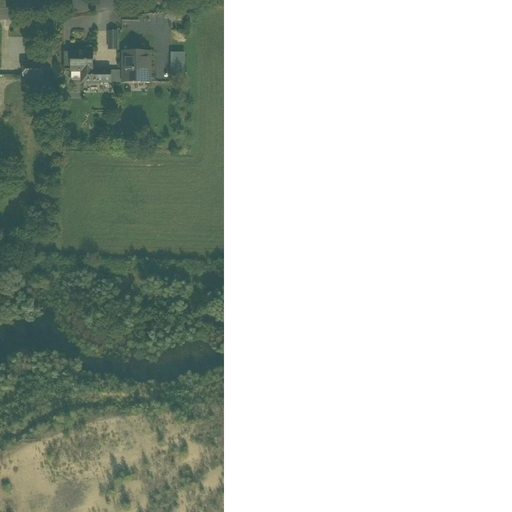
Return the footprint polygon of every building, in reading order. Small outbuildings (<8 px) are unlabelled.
[(109,51),(119,51),(119,32),(109,32),(109,51)] [(82,83),(111,83),(111,71),(93,71),(93,53),(71,53),(71,71),(71,72),(82,72),(82,83)] [(122,83),(150,84),(150,53),(123,53),(122,83)] [(185,53),(170,53),(170,79),(185,79),(185,53)] [(24,81),(42,81),(42,63),(24,63),(24,81)]
